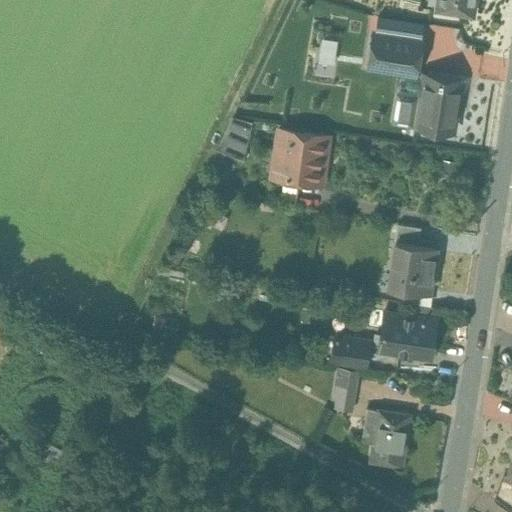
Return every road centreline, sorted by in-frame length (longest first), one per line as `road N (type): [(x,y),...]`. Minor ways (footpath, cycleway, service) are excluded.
road 1 (residential): [(420,511),(0,271)]
road 2 (tertiary): [(452,511),(511,122)]
road 3 (track): [(116,340),(277,0)]
